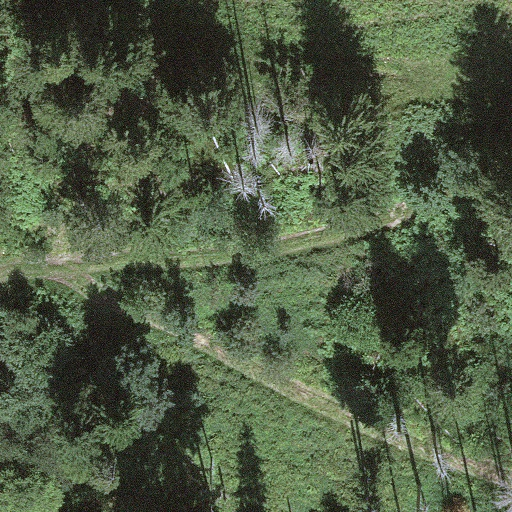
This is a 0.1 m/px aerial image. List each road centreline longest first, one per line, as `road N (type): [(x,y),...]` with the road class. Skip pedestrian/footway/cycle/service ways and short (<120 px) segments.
road 1 (track): [(19,273),(146,310),(511,478)]
road 2 (track): [(0,275),(317,243),(408,211),(511,155)]
